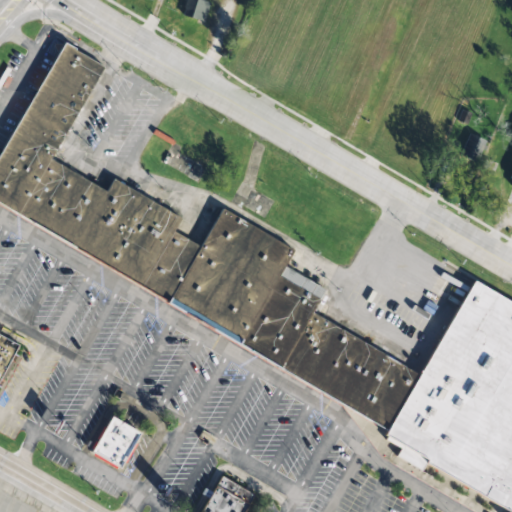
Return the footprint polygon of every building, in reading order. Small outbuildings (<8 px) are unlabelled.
[(203,0),(185,0),(182,17),(204,22),(208,2),(203,1),(203,0)] [(76,38),(0,167),(0,176),(6,180),(0,188),(0,190),(400,426),(435,367),(329,304),(341,284),(299,260),(308,245),(236,202),(214,240),(188,225),(196,211),(129,171),(121,185),(66,152),(118,63),(76,38)] [(459,156),(477,162),(485,140),(467,134),(459,156)] [(511,511),(511,293),(485,278),(435,367),(400,426),(398,431),(415,440),(407,453),(432,468),(437,460),(511,504),(511,509),(510,511),(511,511)] [(0,326),(0,376),(17,345),(0,336),(4,328),(0,326)] [(110,415),(89,452),(118,469),(139,433),(110,415)] [(237,471),(212,510),(215,511),(252,511),(267,489),(237,471)]
